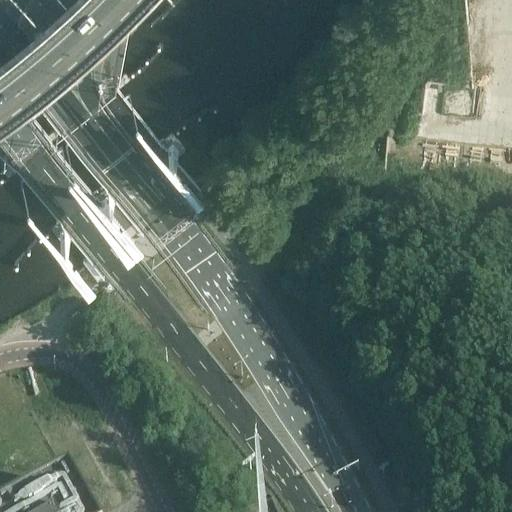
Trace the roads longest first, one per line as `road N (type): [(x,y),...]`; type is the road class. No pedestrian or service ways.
road 1 (primary): [(0,105),(208,368),(309,511)]
road 2 (primary): [(352,511),(245,325),(108,159)]
road 3 (unclassified): [(161,511),(89,373),(55,353),(30,351)]
road 4 (primary): [(108,159),(0,15)]
road 5 (primary): [(108,159),(83,89),(90,0)]
road 6 (primary): [(0,79),(93,0)]
